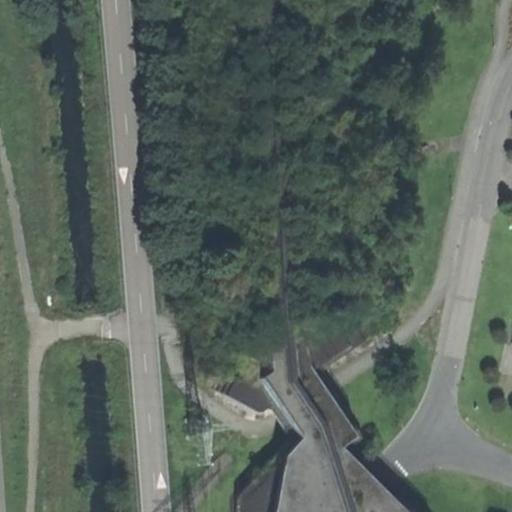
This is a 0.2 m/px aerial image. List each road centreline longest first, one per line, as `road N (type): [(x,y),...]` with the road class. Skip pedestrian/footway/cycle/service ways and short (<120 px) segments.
road 1 (tertiary): [(159,511),(117,0)]
road 2 (residential): [(340,511),(425,422),(511,159)]
road 3 (track): [(36,331),(0,142)]
road 4 (track): [(36,331),(28,511)]
